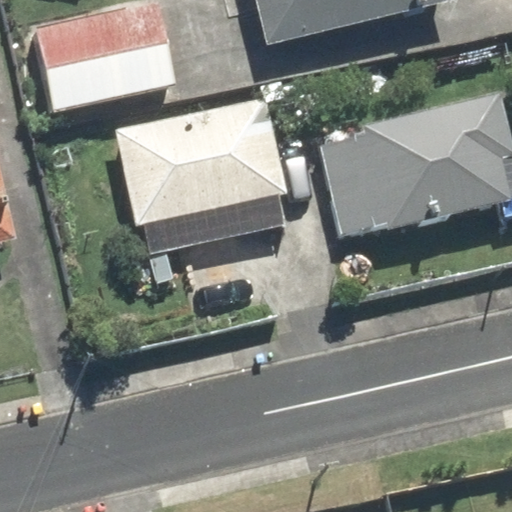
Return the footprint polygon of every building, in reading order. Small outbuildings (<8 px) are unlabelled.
[(250,0),(262,55),(448,8),(446,0),(250,0)] [(30,34),(46,117),(173,93),(157,9),(30,34)] [(110,136),(132,235),(286,200),(262,104),(110,136)] [(495,105),(317,142),(337,241),(381,231),(383,240),(511,213),(511,151),(505,153),(495,105)] [(0,174),(0,249),(17,245),(0,174)] [(490,511),(511,511),(511,487),(486,494),(490,511)]
